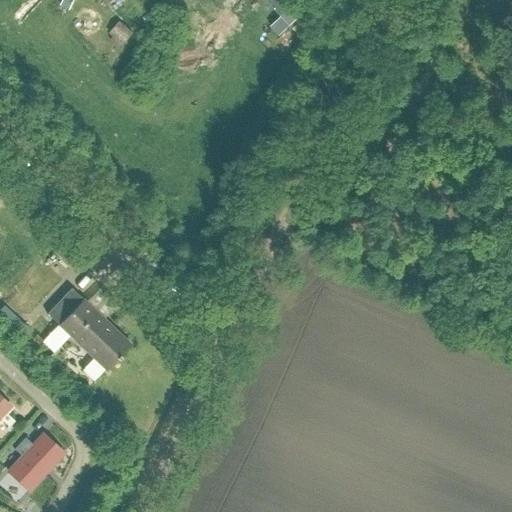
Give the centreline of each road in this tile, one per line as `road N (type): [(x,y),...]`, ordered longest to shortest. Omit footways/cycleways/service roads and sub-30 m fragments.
road 1 (unclassified): [(142,511),(395,0)]
road 2 (track): [(55,511),(82,454),(78,432),(0,359)]
road 3 (track): [(112,239),(0,127)]
